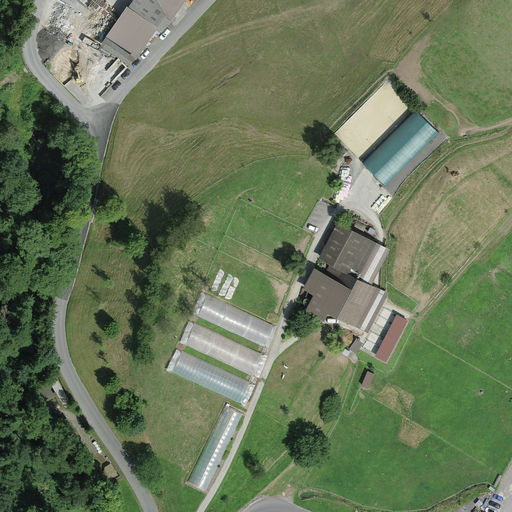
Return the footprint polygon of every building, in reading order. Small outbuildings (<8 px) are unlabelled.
[(103,0),(91,0),(90,2),(106,16),(113,8),(103,0)] [(135,0),(104,42),(129,61),(157,23),(161,25),(179,0),(135,0)] [(420,110),(368,162),(388,182),(440,130),(420,110)] [(343,222),(327,254),(349,266),(353,259),(361,263),(374,237),(343,222)] [(352,283),(321,269),(313,286),(322,290),(315,304),(338,314),(340,309),(363,320),(379,286),(356,276),(352,283)] [(287,327),(211,294),(176,372),(236,399),(197,485),(214,493),(287,327)] [(387,361),(409,319),(397,313),(376,356),(387,361)]
